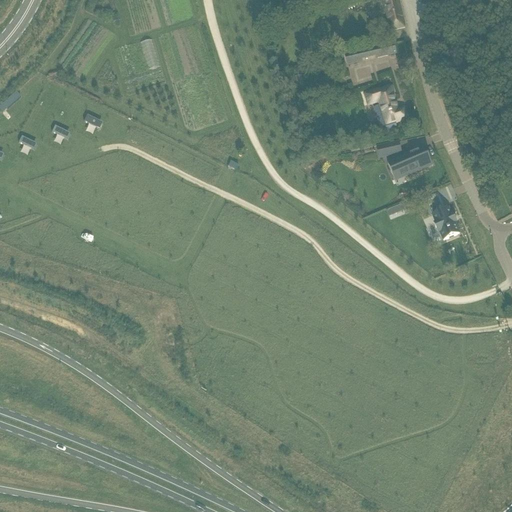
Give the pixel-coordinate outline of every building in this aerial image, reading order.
[(163,0),(168,23),(178,21),(174,0),(163,0)] [(363,1),(362,0),(347,0),(337,5),(338,6),(332,9),(335,15),(347,9),(349,10),(356,7),(357,4),(363,1)] [(404,28),(397,0),(383,0),(391,31),(404,28)] [(345,49),(373,43),(372,37),(362,40),(362,42),(356,43),(356,41),(344,44),(345,49)] [(396,54),(394,44),(374,49),(376,58),(396,54)] [(363,63),(361,52),(345,56),(347,67),(363,63)] [(304,86),(302,76),(291,78),(293,88),(304,86)] [(379,90),(365,95),(368,105),(379,102),(384,118),(382,119),(385,127),(407,120),(404,110),(398,112),(393,97),(394,96),(391,88),(379,92),(379,90)] [(16,92),(0,106),(0,111),(2,114),(21,98),(16,92)] [(399,143),(387,146),(390,157),(402,155),(399,143)] [(388,166),(391,174),(392,174),(393,178),(403,174),(404,176),(405,176),(430,165),(432,165),(427,154),(426,150),(415,155),(405,159),(388,166)] [(402,206),(394,209),(397,215),(404,211),(402,206)] [(436,215),(433,216),(436,224),(435,225),(436,227),(435,227),(436,228),(437,230),(437,232),(438,232),(438,233),(439,233),(440,233),(444,241),(446,240),(447,240),(456,236),(456,235),(459,234),(455,223),(456,223),(453,216),(452,217),(449,209),(446,210),(436,215)]
